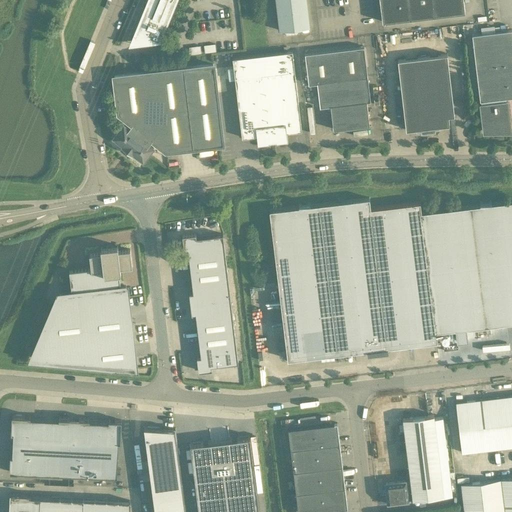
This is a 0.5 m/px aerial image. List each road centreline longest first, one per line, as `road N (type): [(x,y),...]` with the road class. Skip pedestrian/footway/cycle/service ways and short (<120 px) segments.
road 1 (tertiary): [(143,192),(330,164),(511,160)]
road 2 (unclassified): [(99,200),(83,92),(118,0)]
road 3 (unclassified): [(143,192),(170,396)]
road 4 (unclassified): [(351,388),(245,401),(170,396)]
road 5 (unclassified): [(170,396),(0,381)]
road 6 (unclassified): [(351,388),(511,369)]
road 7 (unclassified): [(366,511),(351,388)]
